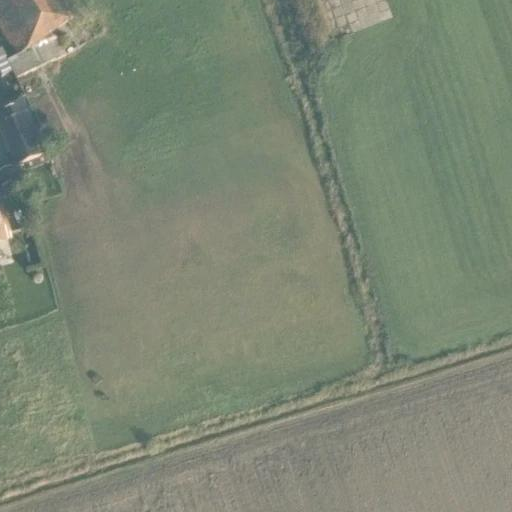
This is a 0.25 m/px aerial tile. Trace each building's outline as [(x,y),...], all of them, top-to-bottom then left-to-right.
[(0,0),(0,32),(17,58),(8,64),(13,71),(9,74),(14,81),(66,57),(58,44),(68,37),(62,28),(79,16),(68,0),(0,0)] [(13,71),(8,64),(1,51),(0,50),(0,76),(2,79),(9,74),(13,71)] [(0,106),(0,117),(21,167),(43,157),(19,99),(0,106)] [(0,172),(0,185),(1,188),(16,183),(11,169),(0,172)] [(0,242),(10,240),(0,207),(0,242)]
